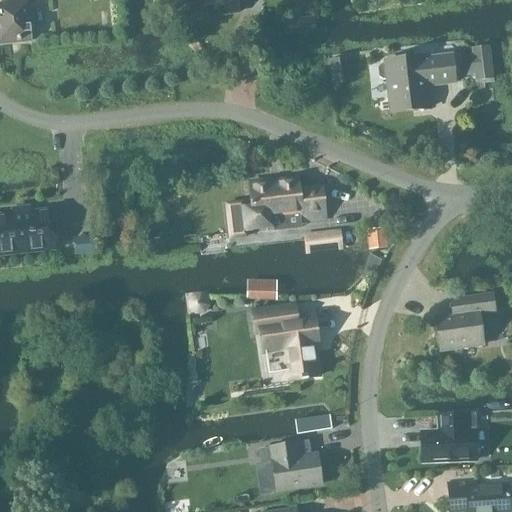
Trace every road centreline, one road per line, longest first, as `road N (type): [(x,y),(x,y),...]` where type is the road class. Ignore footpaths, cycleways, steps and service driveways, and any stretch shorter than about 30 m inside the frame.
road 1 (residential): [(446,198),(229,112),(192,108),(70,123),(0,103)]
road 2 (residential): [(378,511),(369,367),(397,282),(446,198)]
